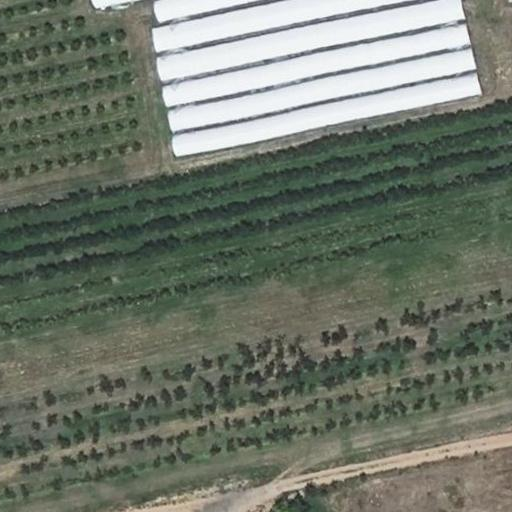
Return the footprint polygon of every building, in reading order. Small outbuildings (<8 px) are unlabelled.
[(93,0),(95,8),(134,0),(93,0)] [(288,0),(152,29),(157,51),(401,0),(288,0)] [(163,0),(156,2),(160,22),(264,0),(163,0)] [(440,0),(159,59),(163,82),(465,18),(461,0),(440,0)] [(164,86),(168,109),(470,45),(466,23),(164,86)] [(169,111),(174,134),(476,71),(471,48),(169,111)] [(174,136),(179,158),(481,95),(476,72),(174,136)]
